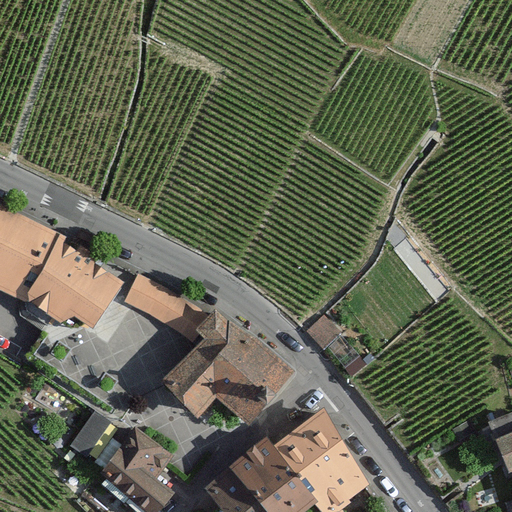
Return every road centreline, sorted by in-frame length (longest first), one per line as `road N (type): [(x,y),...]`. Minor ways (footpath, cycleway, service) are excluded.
road 1 (tertiary): [(330,379),(260,313),(201,273),(0,172)]
road 2 (residential): [(187,511),(238,443),(330,379)]
road 3 (tertiary): [(432,511),(330,379)]
